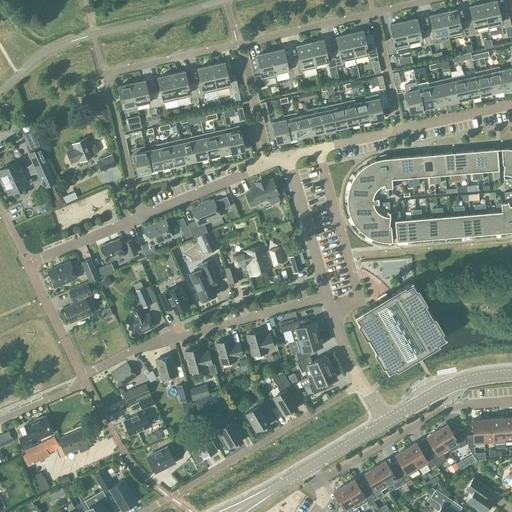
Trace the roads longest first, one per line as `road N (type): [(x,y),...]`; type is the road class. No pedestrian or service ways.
road 1 (residential): [(434,0),(104,76),(141,215)]
road 2 (residential): [(82,377),(131,351),(328,296)]
road 3 (residential): [(359,383),(148,511)]
road 4 (residential): [(314,484),(453,405),(511,400)]
road 5 (residential): [(317,151),(511,105)]
road 6 (residential): [(333,313),(358,298),(317,151)]
road 7 (residential): [(141,215),(287,157)]
road 8 (residential): [(328,296),(287,157)]
road 9 (tertiary): [(511,374),(437,391),(387,423)]
road 10 (residential): [(82,377),(28,264)]
road 11 (residential): [(28,264),(141,215)]
